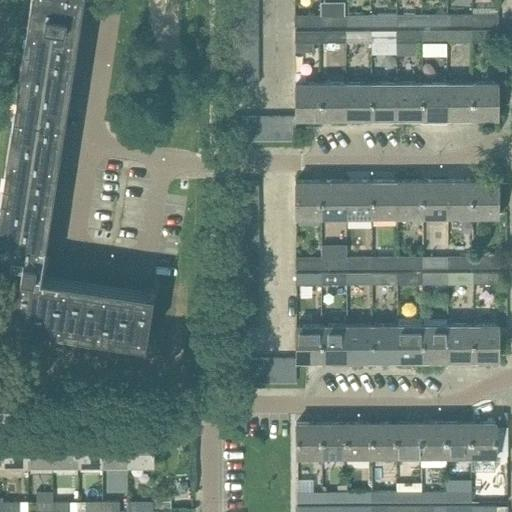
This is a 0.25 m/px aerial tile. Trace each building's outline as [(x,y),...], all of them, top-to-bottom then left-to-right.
[(79,0),(30,0),(0,199),(0,249),(11,251),(9,259),(22,261),(20,277),(16,276),(9,321),(145,342),(150,294),(45,276),(48,256),(41,255),(79,0)] [(233,0),(234,12),(258,12),(257,0),(233,0)] [(473,14),(472,14),(472,25),(498,25),(498,14),(496,14),(496,8),(473,8),(473,14)] [(234,12),(234,24),(258,24),(258,12),(234,12)] [(422,14),(396,15),(396,26),(422,26),(422,14)] [(447,14),(422,14),(422,26),(447,26),(447,14)] [(472,14),(447,14),(447,26),(472,25),(472,14)] [(320,26),(320,15),(295,15),(295,26),(320,26)] [(346,15),(320,15),(320,26),(346,26),(346,15)] [(371,15),(346,15),(346,26),(371,26),(371,15)] [(396,15),(371,15),(371,26),(396,26),(396,15)] [(234,24),(234,36),(258,36),(258,24),(234,24)] [(498,30),(472,31),(472,42),(498,42),(498,30)] [(320,42),(320,31),(295,31),(295,52),(313,52),(313,42),(320,42)] [(346,31),(320,31),(320,42),(346,42),(346,31)] [(371,31),(346,31),(346,42),(371,42),(371,31)] [(396,31),(371,31),(371,42),(396,42),(396,31)] [(422,31),(396,31),(396,42),(422,42),(422,31)] [(447,31),(422,31),(422,42),(447,42),(447,31)] [(472,31),(447,31),(447,42),(472,42),(472,31)] [(234,36),(234,48),(258,48),(258,36),(234,36)] [(234,48),(234,60),(258,60),(258,48),(234,48)] [(234,60),(234,72),(258,72),(258,60),(234,60)] [(258,72),(234,72),(234,84),(258,84),(258,72)] [(295,83),(295,116),(295,119),(322,118),(322,82),(295,83)] [(346,82),(322,82),(322,118),(346,118),(346,82)] [(371,82),(346,82),(346,118),(371,118),(371,82)] [(396,82),(371,82),(371,118),(397,118),(396,82)] [(422,82),(396,82),(397,118),(422,118),(422,82)] [(447,82),(422,82),(422,118),(447,118),(447,82)] [(472,82),(447,82),(447,118),(472,118),(472,82)] [(498,82),(472,82),(472,118),(498,118),(498,82)] [(219,106),(227,107),(227,94),(219,94),(219,106)] [(246,140),(246,116),(234,116),(234,140),(246,140)] [(258,116),(246,116),(246,140),(258,140),(258,116)] [(271,116),(258,116),(258,140),(271,140),(271,116)] [(283,116),(271,116),(271,140),(283,140),(283,116)] [(295,116),(283,116),(283,140),(295,140),(295,119),(295,116)] [(295,217),(321,217),(321,180),(295,181),(295,217)] [(321,217),(347,216),(347,180),(321,180),(321,217)] [(347,216),(372,216),(372,180),(347,180),(347,216)] [(372,180),(372,216),(373,216),(373,225),(395,225),(395,216),(397,216),(397,180),(372,180)] [(422,180),(397,180),(397,216),(422,216),(422,180)] [(447,180),(422,180),(422,216),(447,216),(447,180)] [(473,180),(447,180),(447,216),(473,216),(473,180)] [(498,180),(473,180),(473,216),(498,216),(498,180)] [(234,181),(234,193),(259,193),(259,181),(234,181)] [(234,193),(235,205),(259,205),(259,193),(234,193)] [(235,205),(235,217),(259,217),(259,205),(235,205)] [(235,217),(235,229),(259,229),(259,217),(235,217)] [(235,229),(235,241),(259,241),(259,229),(235,229)] [(235,241),(235,253),(259,253),(259,241),(235,241)] [(235,253),(235,266),(259,266),(259,253),(235,253)] [(372,256),(347,257),(347,268),(372,268),(372,256)] [(397,256),(372,256),(372,268),(397,268),(397,256)] [(422,256),(397,256),(397,268),(422,268),(422,256)] [(447,256),(422,256),(422,268),(447,268),(447,256)] [(473,256),(447,256),(447,268),(473,268),(473,256)] [(499,256),(473,256),(473,268),(499,268),(499,256)] [(321,268),(321,257),(295,257),(296,268),(321,268)] [(347,257),(321,257),(321,268),(347,268),(347,257)] [(235,266),(235,278),(259,278),(259,266),(235,266)] [(473,272),(447,273),(447,284),(473,283),(473,272)] [(498,272),(473,272),(473,283),(498,283),(498,272)] [(321,285),(321,273),(296,274),(296,285),(321,285)] [(347,273),(321,273),(321,285),(347,284),(347,273)] [(372,273),(347,273),(347,284),(372,284),(372,273)] [(397,273),(372,273),(372,284),(397,284),(397,273)] [(422,273),(397,273),(397,284),(422,284),(422,273)] [(447,273),(422,273),(422,284),(447,284),(447,273)] [(235,278),(235,290),(259,290),(259,278),(235,278)] [(235,290),(235,302),(259,302),(259,290),(235,290)] [(235,302),(235,314),(259,314),(259,302),(235,302)] [(259,314),(235,314),(235,326),(259,326),(259,314)] [(397,318),(397,324),(397,360),(422,360),(422,324),(422,317),(397,318)] [(296,324),(296,358),(296,361),(321,360),(321,324),(296,324)] [(347,324),(321,324),(321,360),(347,360),(347,324)] [(372,324),(347,324),(347,360),(372,360),(372,324)] [(397,324),(372,324),(372,360),(397,360),(397,324)] [(448,324),(422,324),(422,360),(448,360),(448,324)] [(473,324),(448,324),(448,360),(473,360),(473,324)] [(499,324),(473,324),(473,360),(499,360),(499,324)] [(247,382),(247,358),(235,358),(235,382),(247,382)] [(259,358),(247,358),(247,382),(259,382),(259,358)] [(272,358),(259,358),(259,382),(272,382),(272,358)] [(284,358),(272,358),(272,382),(284,382),(284,358)] [(296,358),(284,358),(284,382),(296,382),(296,361),(296,358)] [(296,456),(322,456),(321,422),(296,423),(296,456)] [(322,456),(346,455),(346,422),(321,422),(322,456)] [(346,455),(371,455),(371,422),(346,422),(346,455)] [(371,455),(396,455),(396,422),(371,422),(371,455)] [(396,455),(421,455),(421,422),(396,422),(396,455)] [(421,422),(421,455),(421,466),(446,466),(446,455),(446,422),(421,422)] [(470,422),(446,422),(446,455),(471,455),(470,422)] [(496,422),(470,422),(471,455),(496,455),(496,422)] [(52,431),(27,432),(27,465),(52,465),(52,431)] [(77,431),(52,431),(52,465),(77,464),(77,431)] [(102,431),(77,431),(77,464),(103,464),(102,431)] [(127,431),(102,431),(103,464),(128,464),(127,431)] [(152,431),(127,431),(128,464),(153,464),(152,431)] [(0,464),(27,465),(27,432),(2,432),(2,433),(0,433),(0,464)] [(396,484),(396,492),(396,501),(421,501),(421,490),(421,484),(396,484)] [(446,490),(421,490),(421,501),(446,501),(446,490)] [(471,490),(446,490),(446,501),(471,501),(471,490)] [(496,490),(471,490),(471,501),(496,501),(496,490)] [(322,501),(322,492),(296,492),(296,501),(322,501)] [(347,492),(322,492),(322,501),(347,501),(347,492)] [(371,492),(347,492),(347,501),(371,501),(371,492)] [(396,492),(371,492),(371,501),(396,501),(396,492)] [(127,500),(102,501),(103,511),(127,511),(127,500)] [(153,500),(127,500),(127,511),(153,511),(153,500)] [(28,501),(2,501),(2,511),(9,511),(28,511),(28,501)] [(53,501),(28,501),(28,511),(53,511),(53,501)] [(78,501),(53,501),(53,511),(78,511),(78,501)] [(102,501),(78,501),(78,511),(103,511),(102,501)]
